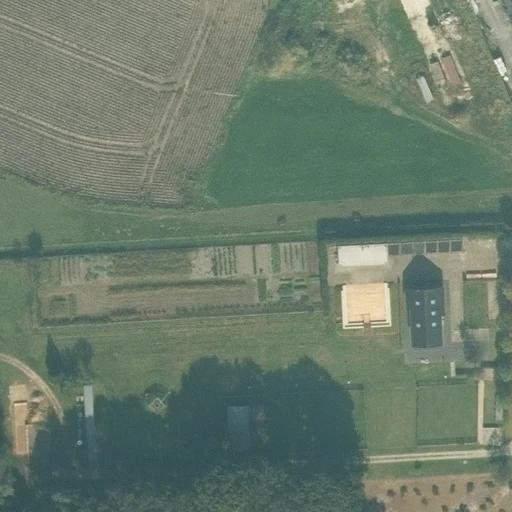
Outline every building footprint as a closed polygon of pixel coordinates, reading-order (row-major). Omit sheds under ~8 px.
[(429,26),(439,24),(434,4),(424,6),(429,26)] [(421,8),(414,11),(425,38),(433,34),(421,8)] [(444,74),(453,96),(468,90),(459,68),(444,74)] [(387,242),(338,245),(339,263),(342,263),(342,265),(384,263),(384,261),(388,261),(387,242)] [(445,313),(444,283),(442,284),(442,280),(425,281),(425,286),(404,287),(405,307),(409,306),(410,344),(443,342),(442,314),(445,313)] [(256,444),(256,402),(226,403),(227,445),(256,444)]
